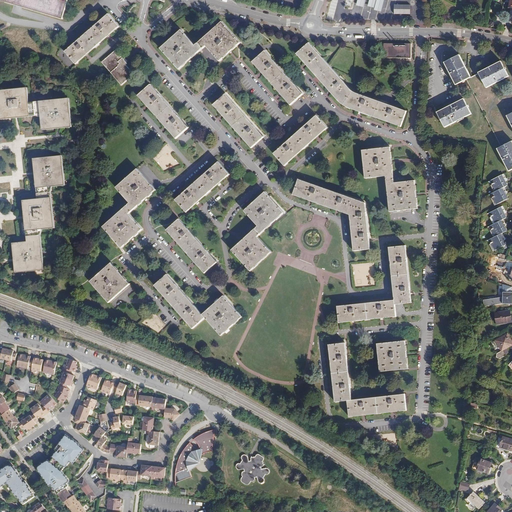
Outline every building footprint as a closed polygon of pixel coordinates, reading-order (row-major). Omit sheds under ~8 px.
[(0,0),(5,2),(18,6),(24,8),(43,13),(62,19),(67,0),(0,0)] [(357,0),(356,5),(364,7),(365,0),(369,0),(367,6),(375,8),(376,0),(357,0)] [(376,0),(375,8),(374,10),(381,12),(384,0),(376,0)] [(410,8),(410,5),(394,4),(394,14),(410,14),(410,11),(410,8)] [(109,14),(65,52),(76,64),(120,27),(109,14)] [(205,46),(218,59),(219,61),(240,43),(222,22),(195,45),(181,30),(160,49),(179,69),(199,52),(205,46)] [(309,43),(296,54),(326,87),(337,100),(339,102),(341,104),(343,105),(346,106),(348,108),(351,109),(401,127),(407,111),(363,96),(355,93),(352,91),(351,90),(349,88),(309,43)] [(411,44),(384,43),(384,58),(411,58),(411,44)] [(116,50),(102,62),(121,85),(134,74),(126,65),(127,64),(116,50)] [(265,51),(253,62),(291,105),(303,94),(265,51)] [(471,78),(459,55),(444,63),(456,85),(471,78)] [(478,73),(486,88),(509,76),(501,61),(478,73)] [(401,82),(404,86),(411,81),(408,77),(401,82)] [(151,85),(138,96),(176,139),(189,128),(151,85)] [(27,88),(0,90),(0,115),(0,120),(17,118),(41,116),(42,130),(72,127),(71,119),(69,98),(29,103),(27,88)] [(226,94),(213,105),(252,148),(264,137),(226,94)] [(445,127),(472,114),(464,99),(437,112),(445,127)] [(317,115),(274,154),(285,166),(328,128),(317,115)] [(511,169),(511,141),(497,149),(509,171),(511,169)] [(390,147),(362,151),(365,179),(386,176),(390,212),(418,209),(414,181),(394,183),(390,147)] [(62,156),(33,159),(35,174),(37,199),(23,201),(27,242),(12,243),(16,273),(44,270),(40,230),(55,228),(50,187),(65,185),(62,156)] [(219,162),(175,200),(187,212),(230,174),(219,162)] [(130,203),(103,227),(121,248),(142,229),(129,214),(156,190),(137,169),(116,188),(130,203)] [(507,186),(505,181),(507,180),(504,174),(491,181),(496,191),(504,187),(507,186)] [(365,203),(298,179),(293,195),(350,215),(354,251),(370,249),(365,203)] [(508,199),(506,195),(507,194),(504,187),(496,191),(491,194),(497,205),(508,199)] [(265,192),(244,211),(258,226),(232,250),(250,271),(271,252),(258,237),(284,213),(265,192)] [(506,218),(504,214),(506,213),(503,206),(490,213),(495,223),(503,220),(506,218)] [(179,219),(167,230),(205,273),(217,262),(179,219)] [(507,231),(505,227),(506,226),(503,220),(495,223),(490,226),(496,237),(502,233),(507,231)] [(506,245),(504,240),(506,239),(502,233),(496,237),(490,240),(495,251),(506,245)] [(394,300),(337,307),(339,323),(396,317),(395,305),(412,303),(405,246),(388,248),(394,300)] [(111,263),(90,282),(109,303),(130,284),(111,263)] [(193,329),(206,318),(221,336),(242,317),(224,296),(202,314),(167,275),(161,280),(155,286),(185,319),(193,329)] [(511,304),(511,292),(511,287),(502,285),(502,292),(503,292),(503,304),(511,304)] [(496,318),(497,324),(511,322),(509,311),(495,313),(495,318),(496,318)] [(496,340),(502,351),(511,345),(511,342),(507,334),(496,340)] [(405,341),(377,344),(380,372),(408,369),(405,341)] [(352,400),(345,343),(329,345),(335,402),(347,401),(349,417),(406,411),(405,394),(352,400)] [(6,349),(3,362),(11,364),(14,354),(9,353),(9,350),(6,349)] [(26,365),(27,359),(28,355),(24,354),(24,355),(20,354),(21,354),(17,353),(14,366),(25,368),(26,365)] [(32,356),(31,359),(29,366),(29,368),(38,370),(40,358),(35,357),(32,356)] [(68,358),(64,368),(70,370),(74,372),(77,365),(75,365),(77,361),(71,358),(68,358)] [(47,361),(48,360),(44,359),(41,371),(52,374),(55,361),(51,360),(51,361),(47,361)] [(69,373),(64,372),(62,377),(71,381),(73,375),(69,373)] [(94,374),(91,373),(86,385),(97,389),(101,377),(98,376),(97,377),(94,375),(94,374)] [(71,381),(62,377),(60,382),(66,385),(70,386),(71,381)] [(110,394),(112,389),(114,384),(115,382),(109,380),(108,381),(106,380),(101,391),(110,394)] [(8,385),(12,391),(15,389),(17,388),(13,382),(8,385)] [(63,393),(66,385),(60,382),(57,389),(63,393)] [(119,385),(117,391),(116,393),(123,396),(127,385),(120,382),(119,385)] [(67,396),(63,393),(57,389),(53,396),(63,403),(67,396)] [(137,395),(137,391),(129,390),(127,402),(136,403),(136,397),(137,395)] [(53,405),(54,406),(56,403),(48,394),(40,401),(44,405),(48,410),(51,408),(50,408),(53,405)] [(153,397),(140,395),(140,398),(136,397),(136,403),(136,405),(152,407),(152,410),(156,411),(156,408),(166,409),(165,417),(172,418),(174,421),(181,415),(176,410),(166,409),(167,399),(153,398),(153,397)] [(83,406),(90,409),(93,410),(96,400),(88,397),(87,400),(85,400),(83,406)] [(5,402),(0,405),(0,410),(3,414),(9,410),(10,409),(5,402)] [(30,408),(33,413),(37,418),(41,415),(42,415),(45,413),(41,407),(38,402),(30,408)] [(77,412),(88,416),(90,409),(83,406),(80,405),(79,408),(77,412)] [(9,410),(3,414),(2,415),(7,422),(14,417),(9,410)] [(85,422),(88,416),(77,412),(76,414),(75,418),(82,421),(85,422)] [(33,413),(27,418),(34,428),(35,426),(36,426),(35,424),(39,421),(37,418),(33,413)] [(11,428),(20,422),(15,416),(14,417),(7,422),(11,428)] [(133,425),(134,417),(124,416),(123,423),(133,425)] [(160,436),(160,432),(153,431),(155,418),(143,416),(142,420),(144,420),(143,430),(148,431),(148,434),(150,435),(149,444),(159,445),(160,436)] [(119,417),(114,418),(114,422),(111,423),(112,430),(116,429),(115,428),(121,427),(119,417)] [(34,428),(27,418),(20,422),(26,431),(29,428),(30,430),(33,428),(34,428)] [(80,424),(78,430),(85,433),(89,424),(85,422),(82,421),(80,424)] [(97,443),(102,436),(106,432),(100,427),(94,435),(97,437),(94,441),(97,443)] [(16,434),(20,440),(21,438),(25,436),(21,430),(16,434)] [(216,442),(216,441),(215,439),(216,439),(215,437),(216,436),(215,434),(214,432),(208,433),(203,434),(200,436),(197,437),(195,439),(194,440),(192,441),(190,443),(189,444),(188,445),(186,448),(184,451),(182,453),(181,455),(180,458),(179,460),(178,461),(178,464),(177,467),(176,469),(176,472),(176,483),(192,476),(189,468),(193,468),(194,467),(196,466),(197,465),(198,463),(199,462),(200,461),(200,460),(201,458),(201,457),(202,456),(202,455),(205,454),(204,453),(206,453),(214,453),(217,453),(217,452),(216,450),(217,449),(215,445),(217,445),(216,443),(216,442)] [(68,486),(66,483),(69,481),(62,471),(66,466),(66,467),(71,460),(74,463),(77,459),(75,458),(80,451),(82,452),(84,449),(79,445),(80,444),(79,444),(72,438),(72,439),(71,438),(65,434),(61,440),(62,441),(60,444),(61,445),(56,452),(57,452),(53,458),(54,459),(51,463),(48,461),(39,467),(39,471),(46,480),(47,480),(48,481),(53,488),(55,487),(59,493),(60,492),(66,488),(68,486)] [(102,436),(97,443),(97,444),(101,447),(104,443),(107,439),(102,436)] [(511,439),(503,437),(500,447),(511,451),(511,449),(511,439)] [(133,438),(131,438),(129,438),(128,448),(127,453),(141,455),(141,452),(142,445),(132,444),(133,438)] [(127,453),(128,448),(118,447),(118,445),(111,444),(110,447),(110,448),(110,452),(117,453),(117,456),(126,458),(127,453)] [(264,465),(263,464),(263,463),(262,462),(264,459),(264,458),(263,458),(263,457),(262,456),(259,455),(258,454),(257,455),(255,457),(254,457),(253,457),(252,458),(251,457),(251,458),(251,459),(251,461),(249,462),(248,458),(247,457),(246,456),(246,455),(245,455),(244,455),(243,455),(242,455),(242,456),(241,457),(241,458),(241,459),(242,460),(240,464),(239,464),(238,464),(237,464),(237,465),(236,465),(236,466),(236,467),(236,468),(236,469),(237,469),(238,470),(239,470),(240,470),(241,470),(242,470),(244,469),(244,471),(243,472),(242,473),(242,474),(242,475),(242,476),(242,477),(241,478),(241,479),(241,480),(241,481),(241,482),(242,483),(245,485),(246,485),(247,485),(248,485),(248,484),(249,484),(250,483),(251,481),(252,482),(253,481),(254,481),(254,480),(255,479),(255,477),(257,477),(258,481),(258,482),(259,482),(259,483),(260,483),(261,483),(262,483),(263,483),(263,482),(264,482),(264,481),(264,480),(264,479),(264,478),(263,478),(265,475),(267,474),(268,474),(269,473),(269,472),(269,471),(269,470),(269,469),(268,469),(267,468),(266,468),(261,469),(261,467),(263,467),(264,465)] [(481,459),(476,473),(481,474),(482,471),(488,474),(492,463),(481,459)] [(108,469),(108,464),(102,463),(98,463),(98,470),(108,472),(108,469)] [(25,482),(22,478),(14,467),(8,466),(2,470),(1,470),(0,470),(0,488),(8,483),(13,490),(12,491),(17,497),(18,497),(22,503),(23,503),(24,504),(35,496),(34,495),(29,488),(30,487),(26,481),(25,482)] [(112,469),(111,479),(123,480),(123,483),(127,483),(127,481),(136,482),(137,479),(141,479),(141,475),(151,476),(151,479),(155,480),(155,477),(165,478),(166,468),(153,467),(143,466),(142,472),(138,472),(124,470),(112,469)] [(97,497),(89,486),(84,479),(78,483),(80,485),(91,501),(97,497)] [(96,483),(99,487),(106,488),(106,481),(102,481),(101,479),(96,483)] [(468,491),(470,483),(461,481),(459,489),(468,491)] [(69,492),(66,488),(60,492),(59,493),(58,494),(61,498),(69,492)] [(64,502),(65,502),(72,497),(69,492),(61,498),(64,502)] [(333,503),(335,495),(320,492),(318,499),(333,503)] [(485,503),(474,492),(466,500),(469,503),(471,502),(476,507),(479,509),(485,503)] [(70,507),(78,501),(74,495),(72,497),(65,502),(69,508),(70,507)] [(122,503),(123,503),(123,499),(116,499),(110,498),(109,509),(122,510),(122,507),(121,507),(121,505),(122,503)] [(79,501),(78,501),(70,507),(72,511),(74,511),(83,506),(79,501)] [(495,503),(487,511),(501,511),(503,510),(495,503)]
